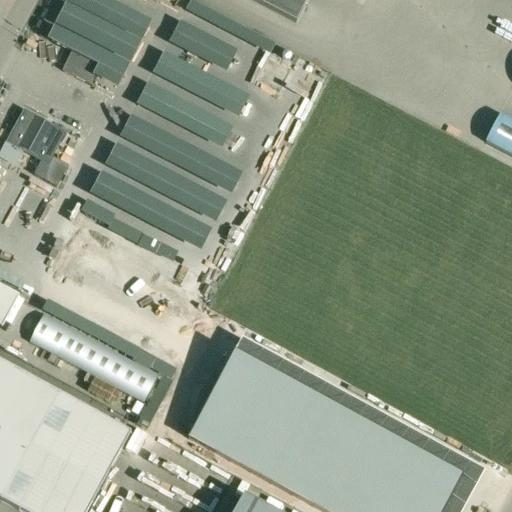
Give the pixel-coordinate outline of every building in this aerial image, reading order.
[(248,0),(296,25),(308,0),(248,0)] [(34,119),(18,149),(38,160),(54,129),(34,119)] [(34,177),(56,189),(62,178),(40,166),(34,177)] [(0,327),(2,328),(19,297),(0,286),(0,327)] [(29,344),(144,405),(159,376),(45,316),(29,344)] [(0,500),(21,511),(88,511),(131,434),(0,362),(0,500)] [(235,511),(271,511),(244,497),(235,511)]
